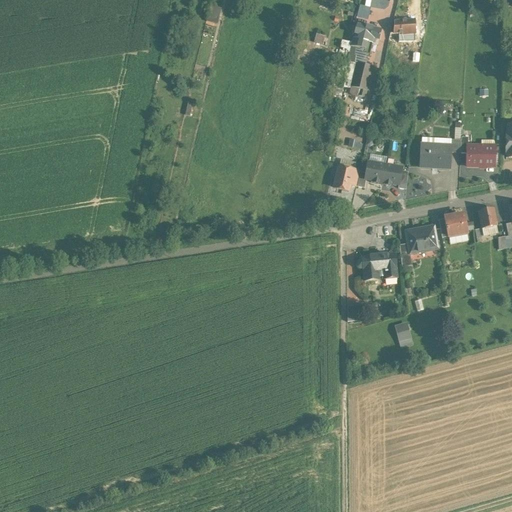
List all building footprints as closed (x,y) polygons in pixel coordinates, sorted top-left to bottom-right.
[(221,9),(210,7),(207,22),(217,25),(221,9)] [(415,21),(394,22),(393,34),(393,35),(415,34),(415,21)] [(373,28),(365,26),(365,27),(363,27),(363,26),(356,25),(354,34),(359,36),(358,40),(353,39),(351,47),(349,56),(354,57),(355,48),(360,49),(359,50),(363,53),(368,54),(370,44),(373,45),(375,39),(379,40),(381,31),(379,30),(377,30),(373,29),(373,28)] [(415,34),(393,35),(393,34),(390,34),(388,41),(415,43),(415,34)] [(373,68),(356,64),(350,88),(359,90),(366,92),(367,92),(373,68)] [(344,79),(333,77),(328,105),(340,107),(344,79)] [(366,92),(359,90),(358,97),(364,98),(366,92)] [(460,141),(450,141),(450,147),(451,147),(450,154),(460,154),(460,141)] [(450,147),(421,145),(420,168),(431,169),(432,167),(449,168),(450,154),(451,147),(450,147)] [(467,147),(467,154),(467,167),(494,168),(494,147),(467,147)] [(385,166),(368,163),(366,174),(365,180),(372,181),(371,183),(381,185),(385,166)] [(402,169),(385,166),(381,185),(391,187),(392,185),(398,186),(399,186),(401,172),(402,169)] [(353,171),(338,168),(334,188),(348,192),(350,186),(353,171)] [(359,173),(353,171),(350,186),(356,187),(359,173)] [(407,173),(401,172),(399,186),(398,186),(397,189),(405,190),(407,173)] [(366,174),(359,173),(356,187),(364,189),(365,180),(366,174)] [(493,210),(478,213),(481,230),(496,227),(493,210)] [(464,216),(452,218),(444,219),(444,220),(446,231),(447,237),(447,238),(467,234),(464,216)] [(433,227),(405,232),(407,245),(409,255),(438,250),(433,227)] [(505,237),(498,239),(498,250),(505,249),(506,246),(505,237)] [(407,245),(399,246),(401,268),(411,267),(409,255),(407,245)] [(394,255),(361,258),(364,282),(378,280),(377,272),(384,272),(385,279),(396,278),(394,255)] [(362,305),(347,306),(347,322),(364,321),(362,305)] [(407,324),(395,327),(401,349),(413,346),(407,324)]
